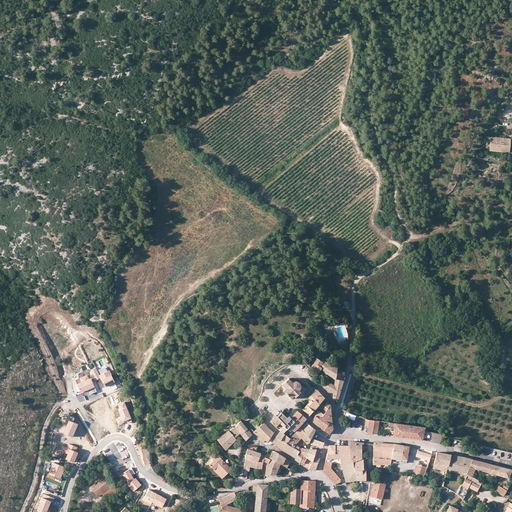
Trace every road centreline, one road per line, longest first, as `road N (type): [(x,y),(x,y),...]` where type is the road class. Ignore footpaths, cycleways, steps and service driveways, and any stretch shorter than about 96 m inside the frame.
road 1 (track): [(374,268),(408,235),(376,134),(364,35),(351,0)]
road 2 (residential): [(62,511),(69,482),(113,436),(129,442),(145,474),(200,500)]
road 3 (residential): [(511,464),(336,429)]
